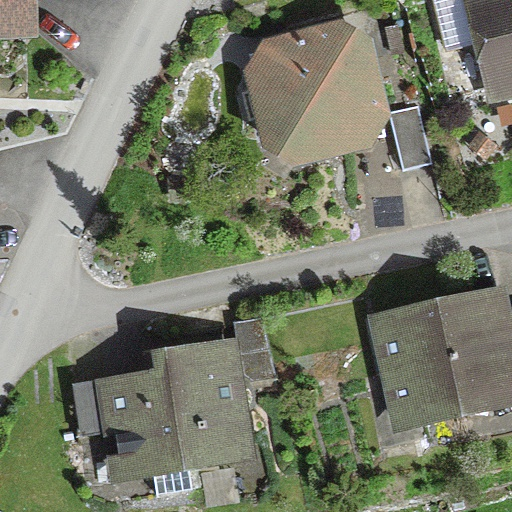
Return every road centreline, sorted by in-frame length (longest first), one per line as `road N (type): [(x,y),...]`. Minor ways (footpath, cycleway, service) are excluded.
road 1 (residential): [(30,304),(100,314),(511,230)]
road 2 (residential): [(179,0),(30,304)]
